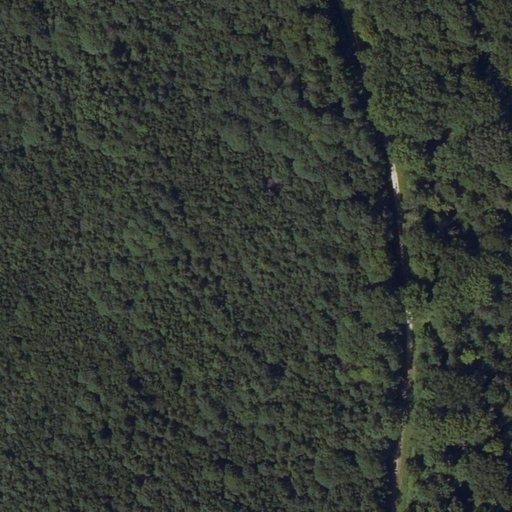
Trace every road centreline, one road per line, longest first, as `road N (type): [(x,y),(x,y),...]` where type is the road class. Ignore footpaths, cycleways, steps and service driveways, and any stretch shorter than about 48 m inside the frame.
road 1 (track): [(348,0),(399,191),(411,323)]
road 2 (track): [(387,511),(411,323)]
